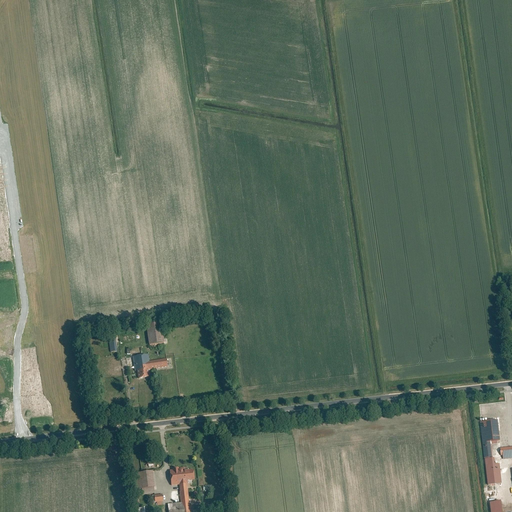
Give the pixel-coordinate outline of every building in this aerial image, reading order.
[(157,323),(146,325),(149,346),(161,344),(157,323)] [(112,332),(106,333),(109,355),(116,354),(112,332)] [(148,357),(134,358),(135,373),(139,372),(140,379),(149,378),(148,369),(167,367),(166,362),(148,363),(148,357)] [(480,424),(486,460),(493,460),(490,440),(499,439),(496,422),(480,424)] [(511,450),(503,452),(504,458),(511,456),(511,450)] [(149,469),(154,465),(150,458),(144,461),(149,469)] [(488,467),(489,485),(501,484),(500,467),(488,467)] [(171,511),(189,511),(187,481),(194,481),(194,475),(185,475),(184,471),(172,472),(173,485),(181,485),(182,508),(171,509),(171,511)] [(137,473),(138,493),(155,492),(153,472),(137,473)] [(154,494),(155,500),(167,499),(167,492),(154,494)]
